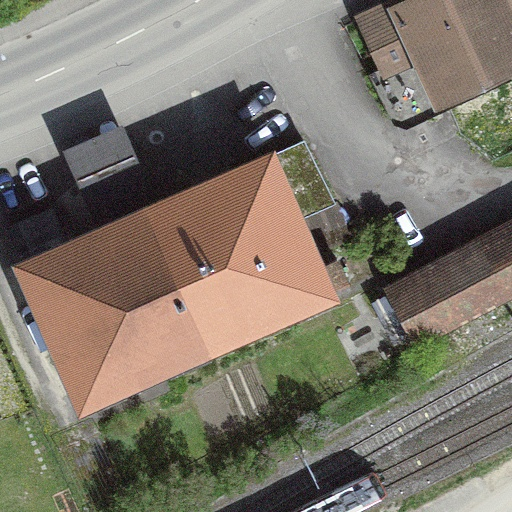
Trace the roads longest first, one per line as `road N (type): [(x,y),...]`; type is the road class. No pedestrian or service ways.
road 1 (residential): [(295,0),(377,185),(482,216),(511,202)]
road 2 (primary): [(0,93),(198,0)]
